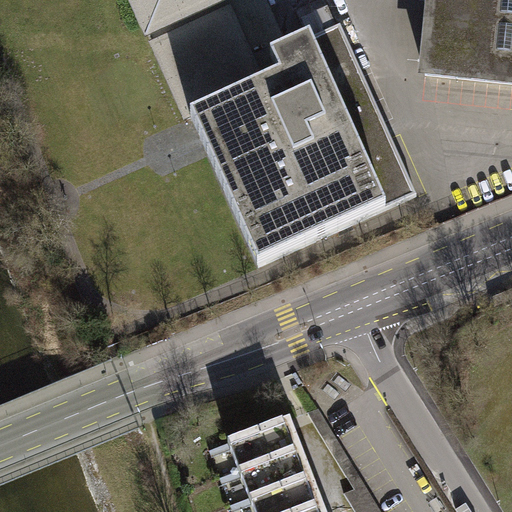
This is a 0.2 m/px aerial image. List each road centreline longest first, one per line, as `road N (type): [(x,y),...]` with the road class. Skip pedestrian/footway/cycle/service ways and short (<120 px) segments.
road 1 (secondary): [(357,306),(126,394)]
road 2 (residential): [(357,306),(392,383),(476,511)]
road 3 (secondary): [(511,241),(357,306)]
road 4 (secondary): [(0,446),(126,394)]
